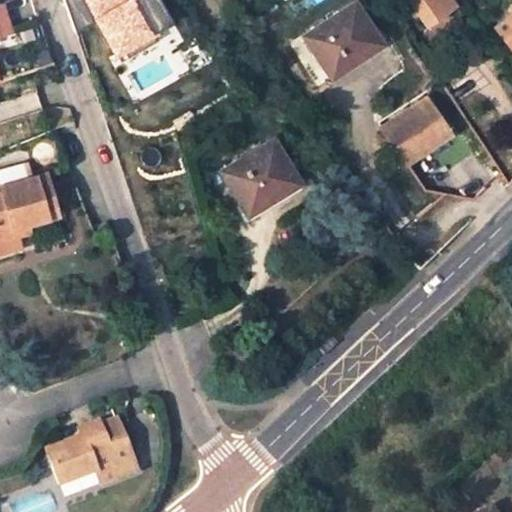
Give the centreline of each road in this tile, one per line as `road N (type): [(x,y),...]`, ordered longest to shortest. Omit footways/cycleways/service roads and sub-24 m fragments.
road 1 (unclassified): [(233,477),(511,214)]
road 2 (residential): [(49,0),(167,360)]
road 3 (residential): [(0,409),(3,420),(167,360)]
road 4 (residential): [(167,360),(233,477)]
